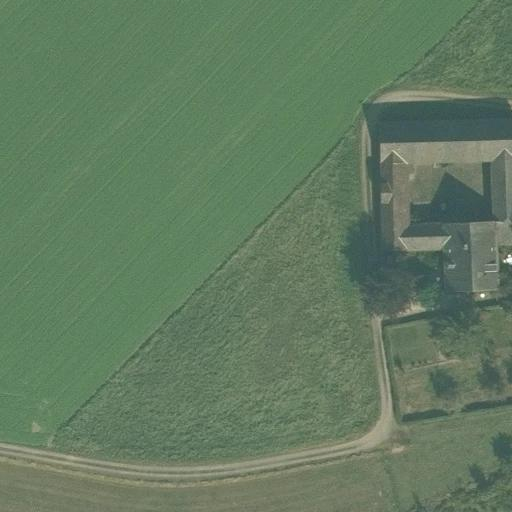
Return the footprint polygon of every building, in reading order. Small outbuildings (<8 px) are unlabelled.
[(511,119),(379,123),(380,164),(403,163),(490,161),(511,160),(511,119)] [(511,160),(490,161),(491,170),(511,169),(511,160)] [(380,164),(381,226),(404,225),(403,163),(380,164)] [(511,169),(491,170),(491,186),(511,185),(511,169)] [(511,221),(511,185),(491,186),(493,221),(494,221),(511,221)] [(493,221),(442,224),(443,249),(443,259),(496,256),(496,245),(494,221),(493,221)] [(511,221),(494,221),(496,245),(511,244),(511,221)] [(404,225),(381,226),(381,251),(443,249),(442,224),(404,225)] [(496,256),(443,259),(445,291),(497,289),(496,256)]
